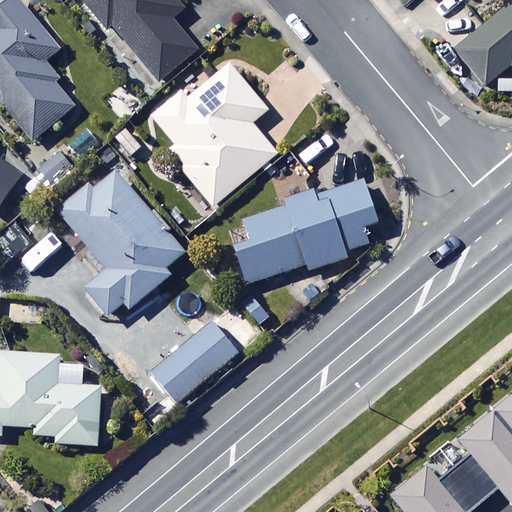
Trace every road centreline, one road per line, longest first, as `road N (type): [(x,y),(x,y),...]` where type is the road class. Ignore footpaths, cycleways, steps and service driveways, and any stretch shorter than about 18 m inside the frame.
road 1 (secondary): [(506,226),(165,511)]
road 2 (residential): [(315,0),(506,226)]
